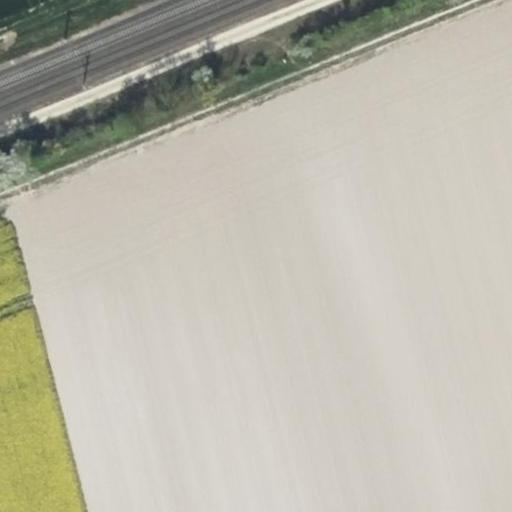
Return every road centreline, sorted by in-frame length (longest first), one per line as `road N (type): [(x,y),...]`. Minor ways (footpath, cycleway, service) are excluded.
road 1 (track): [(511,3),(0,213)]
road 2 (track): [(0,55),(135,0)]
